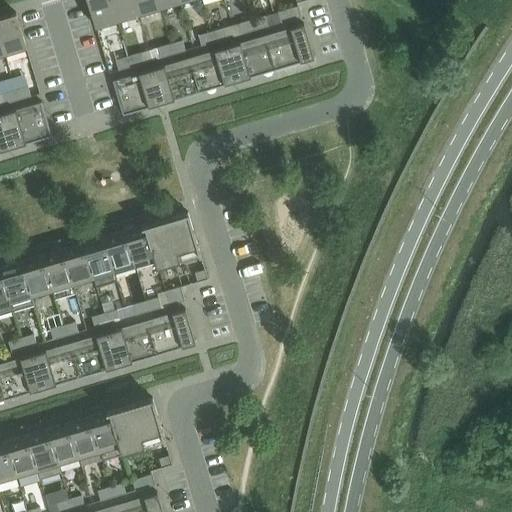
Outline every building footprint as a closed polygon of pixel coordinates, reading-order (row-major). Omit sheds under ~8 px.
[(88,0),(96,26),(118,20),(111,0),(88,0)] [(135,0),(111,0),(118,20),(139,13),(135,0)] [(158,0),(135,0),(139,13),(160,7),(158,0)] [(292,19),(301,16),(298,5),(288,8),(292,19)] [(288,8),(279,11),(282,21),(292,19),(288,8)] [(0,35),(5,53),(27,47),(17,12),(0,17),(0,35)] [(256,29),(269,25),(266,15),(253,19),(256,29)] [(253,19),(240,22),(243,33),(256,29),(253,19)] [(123,114),(315,57),(304,23),(113,80),(123,114)] [(227,37),(224,27),(211,31),(215,41),(227,37)] [(211,31),(199,34),(202,45),(215,41),(211,31)] [(173,54),(186,50),(183,39),(170,43),(173,54)] [(170,43),(157,47),(160,57),(173,54),(170,43)] [(132,66),(145,62),(141,52),(129,55),(132,66)] [(129,55),(116,59),(119,70),(132,66),(129,55)] [(19,99),(31,96),(28,85),(16,89),(19,99)] [(16,89),(3,93),(6,103),(19,99),(16,89)] [(13,147),(52,135),(42,101),(3,112),(13,147)] [(0,150),(13,147),(3,112),(0,113),(0,150)] [(189,211),(151,223),(151,222),(146,224),(159,266),(181,260),(178,251),(197,245),(200,254),(201,254),(189,211)] [(135,264),(155,259),(157,267),(159,266),(146,224),(125,230),(135,264)] [(115,270),(135,264),(125,230),(105,236),(115,270)] [(105,236),(84,242),(94,277),(115,270),(105,236)] [(73,283),(94,277),(84,242),(63,248),(73,283)] [(42,254),(53,289),(55,298),(76,292),(73,283),(63,248),(42,254)] [(31,295),(53,289),(42,254),(21,261),(31,295)] [(21,261),(1,267),(14,311),(34,304),(31,295),(21,261)] [(0,314),(14,311),(1,267),(0,266),(0,314)] [(198,280),(208,278),(205,269),(195,272),(198,280)] [(181,286),(166,290),(167,294),(170,304),(185,300),(181,286)] [(149,310),(162,307),(159,296),(146,300),(149,310)] [(146,300),(133,304),(136,314),(149,310),(146,300)] [(108,323),(121,319),(117,308),(105,312),(108,323)] [(157,354),(196,342),(186,308),(147,319),(157,354)] [(105,312),(92,316),(95,326),(108,323),(105,312)] [(119,365),(157,354),(147,319),(109,330),(119,365)] [(66,335),(79,331),(76,321),(63,325),(66,335)] [(63,325),(51,328),(54,339),(66,335),(63,325)] [(109,330),(71,342),(81,376),(119,365),(109,330)] [(25,347),(37,344),(34,333),(21,337),(25,347)] [(21,337),(9,341),(12,351),(25,347),(21,337)] [(43,387),(81,376),(71,342),(33,353),(43,387)] [(33,353),(0,362),(0,379),(6,399),(43,387),(33,353)] [(153,397),(116,408),(111,409),(124,452),(145,446),(143,437),(162,431),(164,440),(166,439),(153,397)] [(123,452),(124,452),(111,409),(90,415),(103,459),(123,453),(123,452)] [(79,456),(82,465),(103,459),(90,415),(69,422),(79,456)] [(59,462),(79,456),(69,422),(49,428),(59,462)] [(28,434),(38,468),(41,478),(62,471),(59,462),(49,428),(28,434)] [(28,434),(7,440),(17,474),(38,468),(28,434)] [(0,479),(17,474),(7,440),(0,442),(0,479)] [(162,466),(172,463),(170,454),(160,457),(162,466)] [(155,484),(152,473),(133,479),(136,489),(155,484)] [(114,496),(126,492),(123,482),(111,485),(114,496)] [(111,485),(98,489),(101,500),(114,496),(111,485)] [(121,511),(163,511),(158,491),(119,503),(121,511)] [(72,508),(85,504),(82,494),(69,498),(72,508)] [(69,498),(57,502),(60,511),(72,508),(69,498)] [(121,511),(119,503),(87,511),(121,511)]
